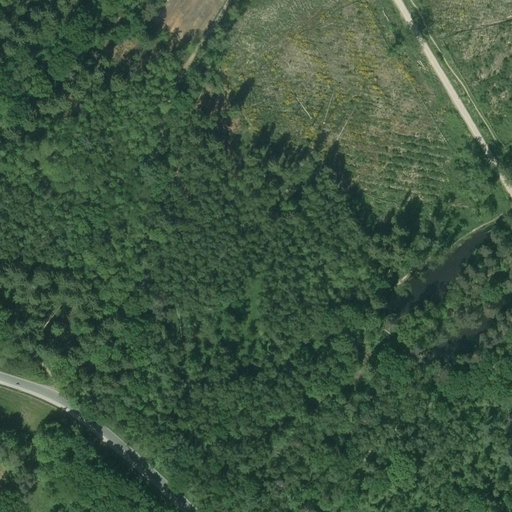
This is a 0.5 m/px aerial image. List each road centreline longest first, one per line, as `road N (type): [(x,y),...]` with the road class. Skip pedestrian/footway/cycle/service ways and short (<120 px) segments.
road 1 (track): [(231,0),(183,68),(163,114),(137,307),(55,380)]
road 2 (track): [(132,457),(258,434),(385,368)]
road 3 (unknown): [(382,511),(363,480),(367,452),(511,351)]
road 4 (residential): [(0,377),(50,393),(94,422),(189,511)]
road 5 (track): [(511,199),(396,0)]
road 6 (unknown): [(511,156),(413,0)]
